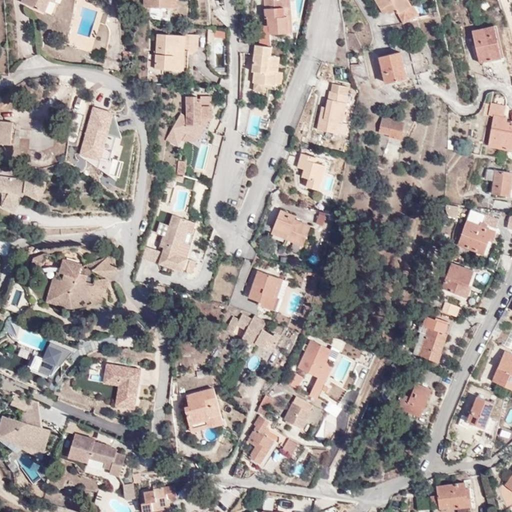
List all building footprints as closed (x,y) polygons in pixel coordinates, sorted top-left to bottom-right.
[(44,0),(16,0),(13,9),(38,18),(43,5),(44,0)] [(134,0),(134,14),(142,14),(142,0),(134,0)] [(142,0),(142,14),(162,14),(163,0),(142,0)] [(362,0),(378,24),(390,17),(398,30),(410,21),(406,15),(402,9),(404,8),(398,0),(362,0)] [(255,51),(269,54),(270,42),(289,41),(288,4),(260,6),(261,27),(264,28),(264,34),(255,34),(255,51)] [(465,36),(472,69),(496,63),(489,29),(465,36)] [(210,34),(202,33),(201,47),(209,47),(210,34)] [(151,58),(149,73),(178,75),(179,63),(194,55),(194,42),(152,39),(151,58)] [(255,51),(251,51),(246,78),(250,79),(249,91),(253,91),(263,92),(272,92),(276,66),(268,66),(269,54),(255,51)] [(404,53),(410,78),(420,76),(415,51),(404,53)] [(372,61),(379,89),(399,85),(393,56),(372,61)] [(140,72),(149,73),(151,58),(142,57),(140,72)] [(122,71),(121,85),(129,86),(129,72),(122,71)] [(325,86),(324,93),(341,96),(342,88),(325,86)] [(263,92),(253,91),(252,98),(261,99),(263,92)] [(270,101),(272,92),(263,92),(261,99),(270,101)] [(310,132),(339,137),(341,125),(337,124),(341,96),(324,93),(322,93),(320,110),(314,109),(310,132)] [(206,98),(179,99),(180,137),(176,137),(176,147),(194,147),(194,130),(202,130),(202,122),(206,122),(206,98)] [(91,107),(79,163),(120,172),(122,163),(107,159),(111,141),(109,140),(115,113),(91,107)] [(0,145),(1,146),(0,149),(9,152),(10,147),(38,152),(40,148),(47,149),(54,124),(30,119),(25,136),(16,134),(16,132),(9,130),(10,124),(0,121),(0,145)] [(484,151),(507,154),(510,128),(498,126),(498,120),(488,120),(484,151)] [(398,137),(399,127),(377,124),(373,141),(383,143),(383,147),(392,148),(393,143),(396,143),(398,137)] [(406,129),(399,127),(398,137),(405,138),(406,129)] [(157,167),(167,168),(168,154),(158,153),(157,167)] [(297,190),(313,193),(320,170),(310,167),(311,162),(297,158),(293,174),(298,176),(296,184),(297,184),(297,190)] [(171,160),(169,179),(179,181),(182,161),(171,160)] [(191,176),(205,180),(208,169),(194,165),(191,176)] [(487,197),(505,199),(508,176),(483,172),(482,185),(489,186),(487,197)] [(19,212),(20,200),(43,202),(45,180),(0,175),(0,194),(2,195),(0,210),(19,212)] [(486,213),(503,215),(503,207),(487,205),(486,213)] [(450,221),(453,210),(440,209),(439,211),(442,219),(450,221)] [(274,214),(268,231),(282,237),(280,242),(297,249),(304,229),(289,224),(291,220),(274,214)] [(466,214),(462,224),(476,229),(480,219),(466,214)] [(325,226),(327,217),(319,215),(317,224),(325,226)] [(153,269),(178,276),(183,260),(186,252),(177,249),(185,225),(168,220),(161,238),(158,237),(154,251),(158,253),(153,269)] [(511,224),(511,221),(505,220),(503,231),(511,232),(511,224)] [(453,248),(480,258),(489,234),(476,229),(463,224),(453,248)] [(190,226),(185,225),(177,249),(186,252),(190,237),(188,236),(190,226)] [(282,237),(268,231),(265,236),(280,242),(282,237)] [(189,289),(201,292),(208,269),(205,267),(208,258),(199,256),(189,289)] [(96,272),(111,281),(120,266),(104,257),(96,272)] [(183,260),(178,276),(188,279),(193,263),(183,260)] [(32,306),(59,313),(72,305),(90,310),(99,291),(95,283),(84,280),(81,288),(73,286),(75,277),(64,274),(66,266),(49,262),(43,283),(38,282),(32,306)] [(25,263),(21,275),(30,277),(34,265),(25,263)] [(469,276),(450,270),(442,298),(458,302),(462,288),(466,289),(469,276)] [(254,309),(269,313),(272,301),(278,302),(284,284),(252,275),(245,302),(255,305),(254,309)] [(451,311),(438,307),(436,314),(448,318),(451,311)] [(247,323),(236,317),(234,323),(227,320),(220,334),(227,337),(231,329),(253,340),(249,347),(267,356),(275,340),(270,337),(269,338),(257,332),(260,326),(248,320),(247,323)] [(423,333),(412,360),(428,365),(431,357),(433,357),(444,329),(421,320),(417,330),(423,333)] [(502,325),(494,322),(486,339),(494,342),(502,325)] [(511,327),(503,345),(511,349),(511,327)] [(407,357),(412,360),(423,333),(417,330),(407,357)] [(249,346),(253,340),(239,333),(236,340),(249,346)] [(30,374),(58,381),(66,348),(48,344),(45,359),(35,356),(30,374)] [(307,346),(294,373),(314,382),(322,366),(327,355),(307,346)] [(372,357),(364,354),(363,354),(358,366),(367,370),(372,357)] [(491,386),(511,394),(511,392),(511,361),(500,356),(488,382),(491,383),(491,386)] [(105,364),(103,385),(118,387),(116,410),(137,412),(141,367),(105,364)] [(329,370),(322,366),(314,382),(305,401),(313,405),(329,370)] [(434,390),(439,379),(423,374),(419,385),(434,390)] [(286,377),(280,388),(294,395),(300,383),(286,377)] [(391,413),(416,421),(426,394),(411,388),(405,402),(395,399),(391,413)] [(207,428),(219,423),(211,394),(185,403),(188,413),(182,415),(186,428),(205,423),(207,428)] [(491,406),(473,400),(472,399),(464,420),(457,417),(454,426),(468,431),(470,427),(478,430),(477,433),(488,437),(493,425),(485,422),(491,406)] [(23,406),(9,400),(6,408),(19,414),(23,406)] [(269,405),(262,401),(256,414),(263,417),(269,405)] [(307,409),(290,401),(280,424),(296,431),(307,409)] [(333,423),(336,417),(325,411),(322,418),(333,423)] [(266,427),(256,421),(251,431),(253,431),(244,447),(252,452),(246,461),(258,469),(272,447),(262,440),(266,434),(263,432),(266,427)] [(44,435),(0,422),(0,437),(2,436),(5,437),(17,450),(37,456),(44,435)] [(220,427),(219,423),(207,428),(205,423),(186,428),(189,437),(220,427)] [(92,442),(72,436),(65,461),(85,466),(86,461),(102,466),(100,471),(107,473),(106,477),(116,480),(122,458),(113,456),(114,452),(107,451),(108,449),(91,444),(92,442)] [(295,449),(286,444),(279,456),(288,461),(295,449)] [(241,458),(246,461),(252,452),(244,447),(241,458)] [(507,511),(511,505),(511,473),(497,494),(505,511),(507,511)] [(131,501),(129,485),(119,486),(121,502),(131,501)] [(183,487),(181,499),(194,500),(195,497),(207,499),(208,491),(183,487)] [(150,492),(141,494),(143,505),(138,506),(139,511),(156,511),(166,510),(165,503),(171,502),(170,498),(172,498),(170,488),(162,489),(163,495),(151,497),(150,492)] [(462,498),(461,488),(434,491),(434,496),(426,498),(427,511),(446,511),(463,511),(469,511),(468,498),(462,498)]
